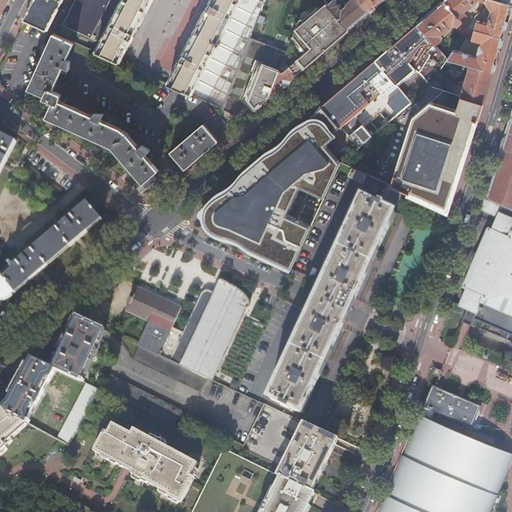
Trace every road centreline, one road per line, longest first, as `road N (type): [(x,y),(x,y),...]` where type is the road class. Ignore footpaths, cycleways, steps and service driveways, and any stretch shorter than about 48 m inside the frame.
road 1 (tertiary): [(511,55),(359,511)]
road 2 (secondary): [(153,222),(418,0)]
road 3 (secondary): [(0,353),(153,222)]
road 4 (residential): [(153,222),(0,106)]
road 5 (residential): [(310,294),(153,222)]
